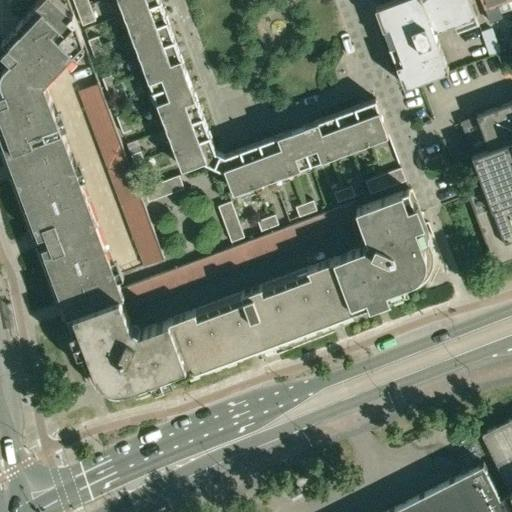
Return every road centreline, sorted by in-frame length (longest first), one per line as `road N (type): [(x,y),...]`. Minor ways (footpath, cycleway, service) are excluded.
road 1 (secondary): [(511,309),(330,378),(32,511)]
road 2 (secondary): [(108,511),(266,439),(511,343)]
road 3 (residential): [(430,208),(355,0)]
road 4 (secondary): [(24,511),(0,392)]
